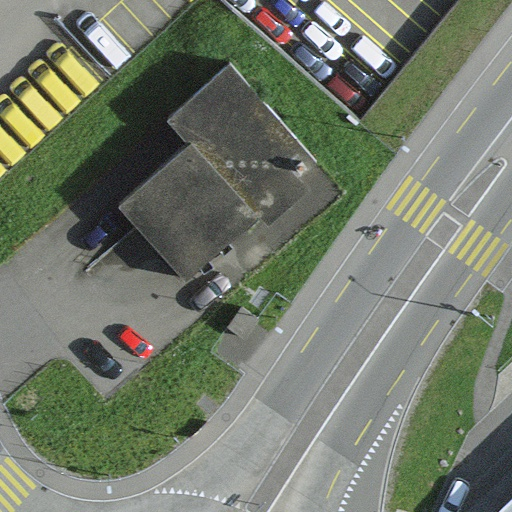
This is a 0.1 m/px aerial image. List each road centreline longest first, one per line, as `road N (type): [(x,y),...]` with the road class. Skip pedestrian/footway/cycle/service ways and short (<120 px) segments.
road 1 (primary): [(511,118),(415,205),(274,414),(188,511)]
road 2 (primary): [(396,360),(477,249),(511,185)]
road 3 (primary): [(303,511),(334,449),(396,360)]
road 4 (motorway): [(359,511),(396,360)]
